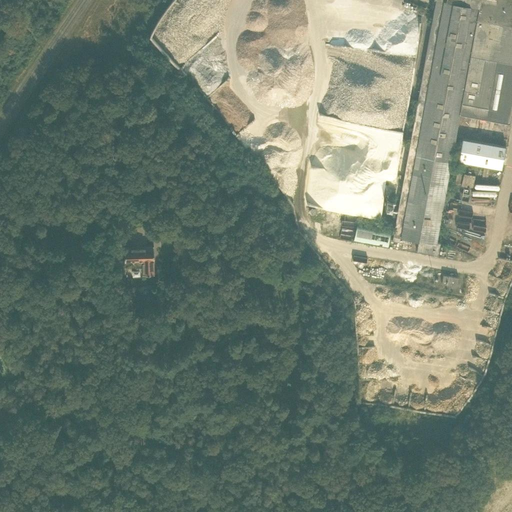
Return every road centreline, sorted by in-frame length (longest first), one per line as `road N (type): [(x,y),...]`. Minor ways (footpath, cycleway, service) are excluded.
road 1 (track): [(209,511),(190,489),(170,483),(102,380),(88,249)]
road 2 (track): [(190,489),(185,426),(212,348),(225,256)]
road 3 (track): [(311,511),(349,489),(411,493),(511,449)]
road 4 (track): [(141,439),(49,445),(0,479)]
